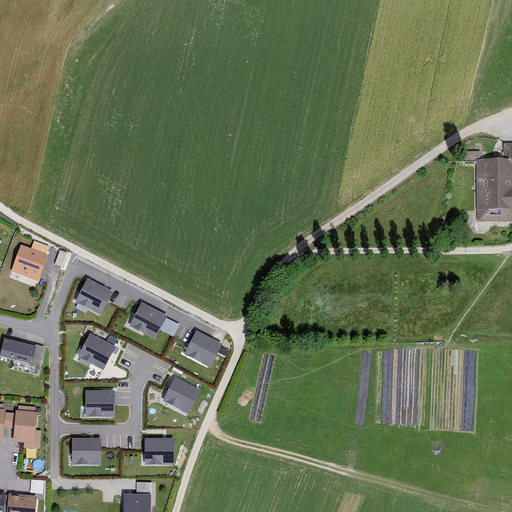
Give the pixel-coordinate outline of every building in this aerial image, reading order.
[(505,159),(474,159),(476,222),(511,221),(511,141),(504,141),(505,159)] [(50,253),(22,243),(12,270),(40,280),(50,253)] [(111,294),(89,283),(82,297),(91,302),(89,308),(101,314),(111,294)] [(168,313),(142,301),(131,324),(155,335),(158,329),(174,337),(180,324),(166,317),(168,313)] [(196,329),(184,353),(211,366),(223,342),(196,329)] [(116,345),(89,331),(77,353),(104,367),(116,345)] [(38,342),(6,334),(1,355),(33,363),(38,342)] [(202,389),(175,376),(163,399),(190,413),(202,389)] [(113,389),(85,390),(86,415),(114,414),(113,389)] [(40,406),(16,405),(15,412),(14,428),(13,441),(25,442),(24,447),(40,448),(41,430),(38,429),(40,406)] [(15,412),(6,411),(5,427),(14,428),(15,412)] [(100,436),(71,437),(72,463),(101,462),(100,436)] [(144,437),(144,463),(173,463),(173,438),(144,437)] [(46,480),(32,478),(30,492),(44,493),(46,480)] [(150,511),(151,490),(123,489),(122,511),(150,511)] [(35,511),(37,495),(9,493),(7,511),(35,511)]
